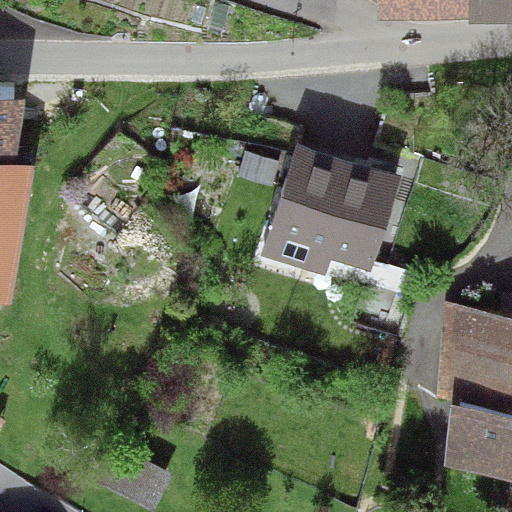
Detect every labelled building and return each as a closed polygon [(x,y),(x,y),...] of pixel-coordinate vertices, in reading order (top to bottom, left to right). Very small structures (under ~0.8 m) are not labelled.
[(511,0),(377,0),(377,20),(469,20),(469,23),(511,23),(511,0)] [(24,104),(0,100),(0,303),(12,306),(35,166),(14,163),(24,104)] [(402,175),(297,142),(261,255),(327,276),(333,259),(372,271),(402,175)] [(511,310),(447,302),(436,399),(453,401),(446,468),(511,475),(511,310)] [(152,511),(174,470),(116,440),(94,484),(149,511),(152,511)]
